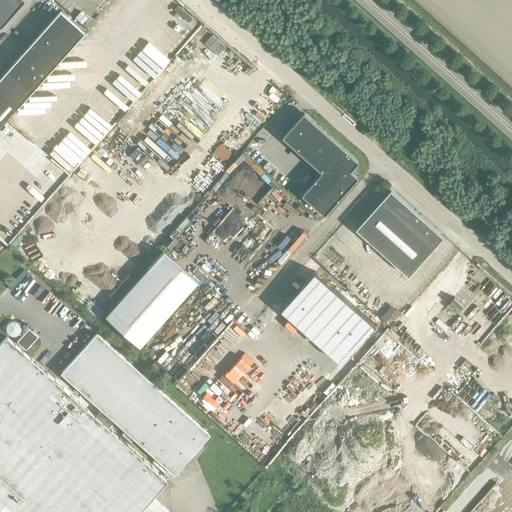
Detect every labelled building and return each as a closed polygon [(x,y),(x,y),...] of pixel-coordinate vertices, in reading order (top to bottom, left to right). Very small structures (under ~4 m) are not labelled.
[(0,0),(0,24),(21,0),(0,0)] [(0,123),(82,31),(59,11),(11,65),(0,77),(0,123)] [(218,53),(226,44),(213,33),(205,42),(218,53)] [(282,91),(271,81),(254,100),(265,110),(282,91)] [(358,161),(303,113),(283,136),(323,171),(303,193),(326,213),(359,176),(351,169),(358,161)] [(227,159),(232,149),(219,142),(214,152),(227,159)] [(288,193),(242,152),(218,180),(264,221),(288,193)] [(390,190),(357,228),(409,275),(443,237),(390,190)] [(223,240),(224,227),(211,226),(210,239),(223,240)] [(287,245),(292,250),(309,233),(305,229),(287,245)] [(197,281),(162,250),(104,315),(139,346),(197,281)] [(316,271),(282,308),(342,361),(375,324),(316,271)] [(456,313),(464,304),(454,297),(447,305),(456,313)] [(382,315),(389,322),(400,310),(393,303),(382,315)] [(14,315),(3,327),(27,347),(37,335),(14,315)] [(154,361),(180,377),(196,352),(202,356),(223,322),(220,320),(216,328),(209,324),(202,336),(199,334),(190,348),(184,345),(177,356),(162,347),(154,361)] [(167,480),(107,426),(113,420),(173,474),(186,459),(189,462),(194,457),(191,454),(210,433),(96,332),(60,372),(100,409),(95,415),(6,337),(0,343),(0,511),(169,511),(170,511),(153,497),(167,480)] [(294,383),(285,395),(307,411),(316,398),(294,383)]
